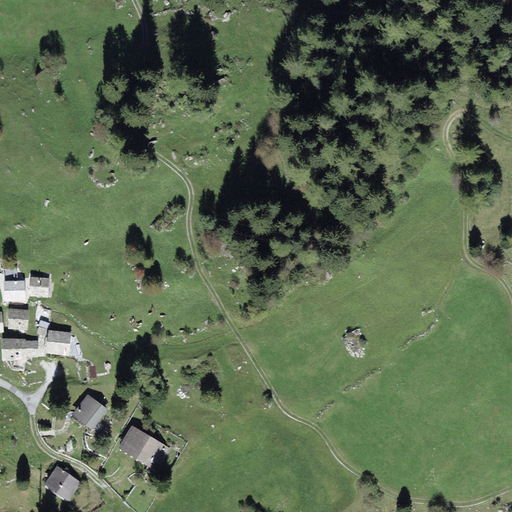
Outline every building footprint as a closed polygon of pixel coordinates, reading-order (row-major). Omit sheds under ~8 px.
[(48,297),(50,279),(30,277),(29,296),(48,297)] [(26,300),(25,281),(4,282),(5,301),(26,300)] [(28,330),(29,310),(9,309),(8,329),(28,330)] [(69,356),(71,333),(49,330),(45,353),(69,356)] [(25,339),(2,339),(2,361),(26,360),(26,358),(38,357),(37,340),(26,341),(25,339)] [(91,430),(108,410),(88,394),(72,415),(91,430)] [(172,450),(131,426),(118,449),(159,472),(172,450)] [(81,483),(56,466),(43,485),(67,502),(81,483)]
